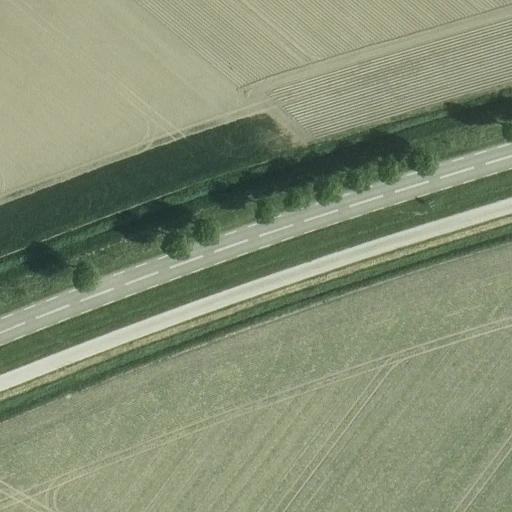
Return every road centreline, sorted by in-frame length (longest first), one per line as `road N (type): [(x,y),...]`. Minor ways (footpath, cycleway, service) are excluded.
road 1 (unclassified): [(0,385),(511,205)]
road 2 (tertiary): [(0,334),(310,217),(511,155)]
